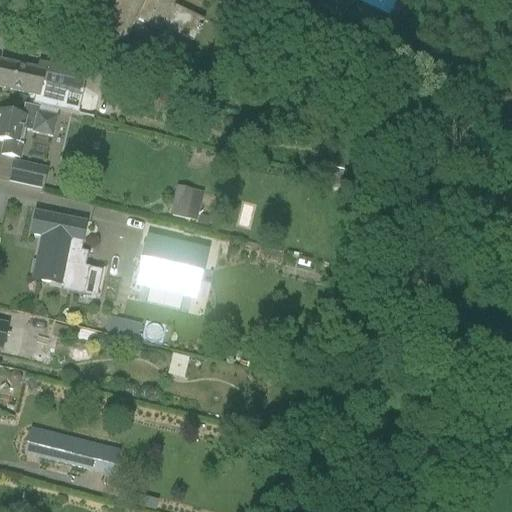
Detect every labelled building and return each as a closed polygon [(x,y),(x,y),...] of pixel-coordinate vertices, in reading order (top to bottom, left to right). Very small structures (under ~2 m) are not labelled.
[(116,0),(100,32),(99,32),(99,33),(124,45),(136,21),(161,34),(164,29),(194,43),(204,22),(173,7),(177,0),(116,0)] [(118,67),(128,71),(133,60),(123,55),(118,67)] [(77,89),(62,86),(66,70),(39,64),(37,73),(1,65),(0,67),(0,89),(38,98),(37,101),(40,106),(72,113),(77,89)] [(190,106),(162,96),(157,112),(184,122),(190,106)] [(53,140),(57,119),(38,115),(40,110),(24,106),(22,119),(0,113),(0,142),(4,143),(1,156),(20,161),(23,147),(26,132),(32,134),(31,135),(53,140)] [(231,119),(225,121),(223,127),(227,133),(233,134),(237,131),(239,125),(237,121),(231,119)] [(313,177),(340,183),(341,183),(346,162),(318,156),(313,177)] [(12,162),(7,184),(42,192),(48,171),(12,162)] [(176,189),(169,218),(196,224),(202,195),(176,189)] [(61,293),(84,298),(90,270),(77,267),(85,225),(35,215),(31,236),(42,238),(33,281),(63,288),(61,293)] [(209,220),(199,218),(197,225),(207,228),(209,220)] [(189,298),(199,249),(137,236),(135,247),(133,246),(130,259),(132,259),(127,285),(144,289),(144,287),(147,272),(176,278),(173,293),(172,293),(172,295),(189,298)] [(137,343),(141,326),(121,322),(117,338),(137,343)] [(0,351),(2,352),(8,327),(0,324),(0,351)] [(70,330),(55,326),(52,339),(67,342),(70,330)] [(173,356),(169,371),(185,375),(188,360),(173,356)] [(104,448),(31,430),(25,451),(27,451),(28,456),(99,474),(104,448)] [(272,465),(269,475),(285,480),(288,470),(272,465)]
